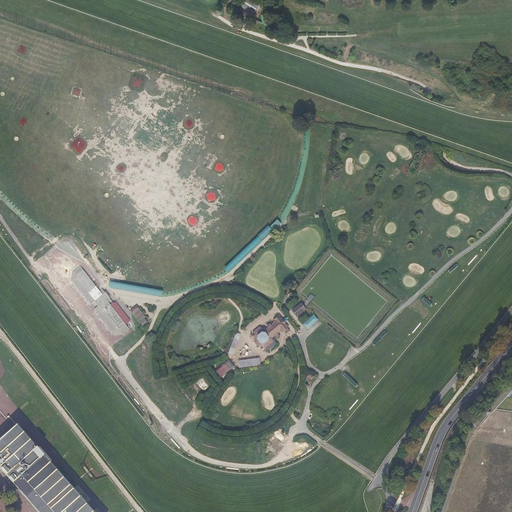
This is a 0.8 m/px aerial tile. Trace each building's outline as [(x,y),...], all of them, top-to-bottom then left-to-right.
[(251,0),(243,0),(240,6),(254,14),(260,5),(251,0)] [(133,74),(129,87),(142,91),(146,78),(133,74)] [(23,127),(28,121),(22,116),(17,122),(23,127)] [(77,137),(70,146),(80,153),(87,144),(77,137)] [(278,219),(271,225),(275,229),(281,223),(278,219)] [(268,226),(225,268),(229,272),(272,231),(268,226)] [(72,271),(71,279),(113,334),(122,335),(130,329),(110,304),(113,302),(101,288),(99,290),(79,265),(72,271)] [(109,289),(163,295),(163,289),(110,282),(109,289)] [(288,310),(283,314),(291,324),(296,321),(297,317),(296,316),(306,309),(301,303),(292,310),(291,311),(291,310),(288,310)] [(143,327),(149,322),(137,305),(130,310),(143,327)] [(314,314),(303,324),(308,330),(319,319),(314,314)] [(280,316),(274,320),(274,324),(271,326),(265,330),(262,330),(260,327),(253,333),(255,336),(255,339),(253,340),(259,347),(260,346),(263,346),(265,348),(274,341),(271,337),(274,335),(276,338),(277,339),(278,339),(279,339),(279,338),(279,337),(279,336),(277,333),(280,331),(283,331),(288,327),(280,316)] [(235,332),(230,353),(234,355),(240,334),(235,332)] [(238,360),(239,367),(260,365),(260,358),(238,360)] [(230,361),(216,371),(220,377),(234,367),(230,361)] [(511,390),(496,409),(511,411),(511,390)] [(17,425),(0,440),(0,468),(38,511),(96,511),(19,423),(17,425)]
